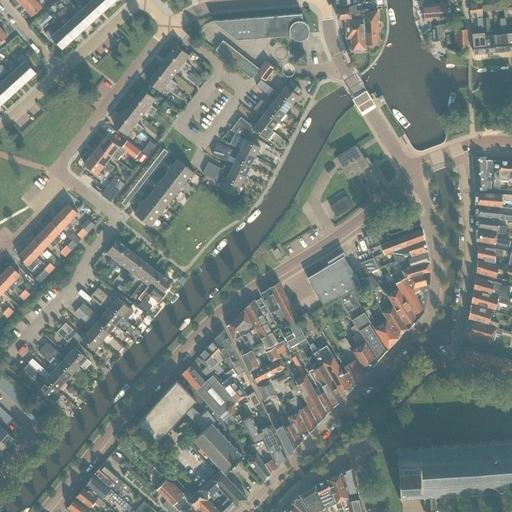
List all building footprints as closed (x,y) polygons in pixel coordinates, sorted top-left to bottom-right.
[(40,0),(31,0),(24,7),(31,16),(42,8),(37,2),(40,0)] [(84,0),(88,4),(99,15),(108,7),(101,0),(92,0),(91,0),(84,0)] [(349,0),(335,0),(336,8),(349,7),(349,6),(351,6),(349,0)] [(434,21),(448,19),(446,3),(423,4),(424,18),(433,17),(434,21)] [(99,15),(88,4),(79,12),(90,23),(99,15)] [(349,7),(336,8),(337,19),(351,18),(361,17),(360,10),(357,11),(356,10),(356,5),(351,6),(349,6),(349,7)] [(65,7),(61,10),(66,16),(70,13),(65,7)] [(71,40),(81,32),(70,20),(66,16),(61,10),(57,14),(63,19),(67,23),(61,28),(71,40)] [(377,11),(373,12),(363,14),(363,19),(345,21),(347,39),(351,38),(352,51),(363,50),(363,45),(379,45),(377,11)] [(52,18),(47,12),(37,21),(43,27),(52,18)] [(70,20),(81,32),(90,23),(79,12),(70,20)] [(302,14),(238,19),(213,21),(237,40),(291,35),(291,36),(292,37),(293,38),(294,38),(295,39),(296,40),(298,40),(299,40),(300,40),(302,40),(304,39),(305,38),(306,37),(307,37),(307,36),(308,35),(308,34),(309,33),(309,32),(309,31),(309,29),(309,27),(308,25),(306,23),(305,22),(304,22),(303,21),(302,14)] [(433,17),(424,18),(425,21),(431,21),(431,25),(432,41),(444,40),(443,31),(447,31),(449,28),(448,19),(434,21),(433,17)] [(495,33),(495,30),(490,31),(488,18),(482,19),(486,53),(497,52),(495,36),(495,33)] [(474,54),(486,53),(482,19),(478,19),(480,37),(472,38),(474,54)] [(495,36),(497,52),(508,51),(506,30),(507,30),(506,19),(500,19),(501,32),(495,33),(495,36)] [(461,27),(461,22),(454,22),(454,27),(454,29),(455,43),(457,43),(457,47),(467,47),(467,26),(461,27)] [(71,40),(61,28),(54,35),(49,30),(45,33),(52,40),(53,39),(62,48),(71,40)] [(223,40),(215,50),(252,79),(259,69),(223,40)] [(169,55),(189,70),(191,66),(185,61),(189,56),(176,46),(169,55)] [(295,63),(306,62),(305,53),(294,54),(295,63)] [(22,64),(16,70),(26,81),(35,73),(27,63),(28,62),(22,54),(18,58),(22,64)] [(186,73),(189,70),(169,55),(162,64),(175,74),(180,68),(186,73)] [(274,69),(265,62),(256,74),(265,81),(274,69)] [(171,79),(175,74),(162,64),(155,73),(174,88),(177,84),(171,79)] [(0,74),(7,81),(8,80),(7,78),(9,76),(6,72),(0,66),(0,65),(0,74)] [(26,81),(16,70),(9,76),(7,78),(17,90),(26,81)] [(148,82),(161,92),(165,87),(177,95),(179,92),(174,88),(155,73),(148,82)] [(0,79),(2,82),(0,84),(0,89),(8,98),(17,90),(8,80),(7,81),(0,74),(0,79)] [(276,98),(272,103),(286,113),(292,104),(279,94),(270,87),(261,80),(256,86),(266,93),(267,92),(272,96),(274,96),(276,98)] [(279,94),(292,104),(299,96),(297,95),(301,89),(292,82),(288,87),(286,85),(279,94)] [(135,98),(154,113),(157,110),(151,105),(155,99),(142,89),(135,98)] [(152,117),(154,113),(135,98),(128,107),(141,117),(145,112),(152,117)] [(286,113),(272,103),(269,107),(267,106),(266,104),(264,102),(261,99),(257,104),(261,107),(260,107),(266,111),(279,121),(286,113)] [(137,123),(141,117),(128,107),(121,116),(140,131),(143,128),(137,123)] [(266,111),(259,120),(272,130),(279,121),(266,111)] [(138,135),(140,131),(121,116),(114,125),(127,136),(131,130),(138,135)] [(238,127),(251,135),(253,131),(252,130),(253,128),(265,139),(266,138),(270,141),(276,134),(272,131),(272,130),(259,120),(255,124),(253,123),(251,125),(241,117),(235,124),(238,127)] [(230,144),(240,149),(255,157),(260,147),(248,141),(251,135),(238,127),(230,144)] [(106,136),(98,146),(111,156),(116,160),(117,161),(125,151),(135,159),(140,152),(127,141),(121,148),(106,136)] [(155,144),(150,140),(144,147),(150,151),(155,144)] [(250,166),(255,157),(240,149),(238,154),(236,153),(234,151),(217,144),(215,149),(229,156),(236,158),(236,159),(250,166)] [(335,158),(336,160),(348,179),(356,174),(370,196),(385,186),(367,157),(364,159),(356,145),(335,158)] [(98,146),(91,155),(104,165),(104,166),(111,171),(114,167),(113,166),(107,162),(111,156),(98,146)] [(227,162),(229,156),(215,149),(212,155),(227,162)] [(136,158),(141,162),(146,156),(141,152),(136,158)] [(104,165),(91,155),(84,165),(91,170),(90,172),(101,181),(104,177),(104,175),(99,172),(104,166),(104,165)] [(495,169),(495,161),(484,160),(484,158),(473,158),(474,168),(495,169)] [(170,168),(186,181),(193,172),(177,159),(170,168)] [(236,159),(231,168),(246,176),(250,166),(236,159)] [(495,161),(495,169),(494,179),(494,180),(493,189),(500,190),(501,179),(509,180),(510,162),(495,161)] [(207,169),(220,175),(223,169),(208,162),(205,168),(207,169)] [(163,177),(179,190),(186,181),(170,168),(163,177)] [(236,196),(241,186),(226,178),(220,175),(207,169),(205,168),(202,173),(217,181),(219,182),(217,186),(221,188),(236,196)] [(246,176),(231,168),(226,178),(241,186),(246,176)] [(494,179),(495,169),(474,168),(474,178),(494,179)] [(105,190),(102,195),(111,202),(125,184),(120,180),(121,179),(116,175),(105,190)] [(156,186),(172,199),(179,190),(163,177),(156,186)] [(491,180),(494,180),(494,179),(474,178),(475,189),(491,188),(491,180)] [(149,195),(165,208),(172,199),(156,186),(149,195)] [(511,195),(475,192),(476,204),(481,205),(500,207),(501,207),(502,200),(511,200),(511,195)] [(142,204),(158,217),(165,208),(149,195),(142,204)] [(353,206),(347,196),(329,206),(336,216),(353,206)] [(59,212),(69,222),(74,226),(78,221),(74,217),(78,213),(68,204),(59,212)] [(151,226),(158,217),(142,204),(134,213),(151,226)] [(476,204),(476,217),(481,217),(498,219),(511,221),(511,215),(499,214),(500,207),(481,205),(476,204)] [(69,222),(59,212),(51,221),(61,231),(66,226),(70,230),(74,227),(69,222)] [(369,248),(422,228),(419,217),(386,229),(388,236),(379,240),(378,240),(376,233),(365,238),(366,240),(369,248)] [(481,217),(476,217),(477,228),(496,231),(496,232),(505,233),(506,228),(497,226),(498,219),(481,217)] [(83,228),(80,232),(85,236),(88,233),(87,232),(94,225),(88,219),(81,226),(83,228)] [(57,235),(61,231),(51,221),(43,230),(53,239),(58,243),(61,239),(57,235)] [(392,250),(425,238),(422,228),(369,248),(373,258),(375,257),(383,254),(392,250)] [(496,232),(496,231),(477,228),(477,241),(509,247),(510,241),(495,238),(496,232)] [(53,240),(53,239),(43,230),(35,239),(45,248),(49,243),(54,248),(57,244),(53,240)] [(80,240),(73,233),(69,237),(72,241),(76,245),(80,240)] [(427,251),(425,238),(392,250),(397,262),(398,262),(408,258),(427,251)] [(36,257),(45,248),(35,239),(26,247),(36,257)] [(107,264),(111,267),(126,247),(116,240),(106,253),(112,258),(107,264)] [(66,246),(63,249),(68,254),(71,250),(76,245),(72,241),(67,246),(66,246)] [(503,251),(477,245),(478,258),(495,263),(495,255),(502,256),(503,251)] [(36,257),(26,247),(18,256),(28,266),(33,261),(37,265),(41,261),(36,257)] [(119,263),(125,267),(135,254),(126,247),(111,267),(114,269),(119,263)] [(277,258),(282,255),(278,248),(273,251),(277,258)] [(429,262),(427,251),(408,258),(411,268),(429,262)] [(343,255),(342,253),(330,261),(331,262),(307,277),(323,305),(338,296),(338,297),(338,298),(351,290),(361,284),(343,255)] [(125,278),(129,281),(144,261),(135,254),(125,267),(130,272),(125,278)] [(367,274),(368,273),(380,267),(375,257),(373,258),(360,263),(367,274)] [(398,262),(402,271),(411,268),(408,258),(398,262)] [(511,274),(511,269),(508,268),(500,266),(495,265),(478,259),(476,272),(495,278),(497,270),(511,274)] [(137,277),(143,281),(153,268),(144,261),(129,281),(132,283),(137,277)] [(406,277),(402,271),(398,262),(397,262),(386,266),(391,274),(417,319),(425,310),(414,293),(419,291),(418,287),(412,289),(406,279),(408,278),(408,277),(405,278),(406,277)] [(430,271),(429,262),(411,268),(402,271),(406,277),(405,278),(408,277),(430,271)] [(1,274),(11,283),(12,283),(16,287),(20,283),(15,279),(20,274),(10,265),(1,274)] [(371,277),(376,282),(384,277),(389,284),(390,283),(394,288),(386,293),(387,294),(407,329),(417,319),(391,274),(386,266),(386,265),(380,267),(368,273),(369,277),(371,277)] [(143,292),(147,295),(162,275),(153,268),(143,281),(148,286),(143,292)] [(40,274),(45,278),(49,274),(44,269),(40,274)] [(412,289),(418,287),(430,283),(430,271),(408,277),(408,278),(406,279),(412,289)] [(0,275),(0,288),(3,292),(8,287),(12,291),(16,288),(11,283),(1,274),(0,275)] [(162,275),(147,295),(142,301),(137,307),(143,312),(146,311),(144,308),(149,303),(148,302),(152,298),(150,297),(155,291),(161,295),(171,282),(162,275)] [(503,298),(507,299),(510,287),(475,276),(473,289),(498,296),(503,298)] [(386,293),(376,282),(371,277),(369,277),(360,280),(372,293),(378,304),(387,319),(398,337),(407,329),(387,294),(386,293)] [(28,283),(31,286),(35,289),(38,285),(32,279),(28,283)] [(310,345),(296,321),(296,320),(298,318),(279,282),(269,288),(285,319),(291,329),(295,337),(295,338),(287,342),(305,374),(309,372),(313,369),(320,366),(321,366),(319,364),(313,354),(314,353),(310,347),(310,345)] [(31,286),(26,291),(30,294),(35,289),(31,286)] [(98,287),(94,292),(122,317),(126,320),(133,311),(117,298),(114,301),(98,287)] [(285,319),(269,288),(261,293),(270,312),(274,310),(278,318),(279,317),(281,321),(285,319)] [(356,327),(355,327),(374,356),(377,360),(387,349),(385,344),(372,326),(370,321),(364,313),(365,312),(351,290),(338,298),(338,297),(337,297),(356,327)] [(511,298),(509,298),(509,300),(507,300),(507,299),(503,298),(498,296),(498,297),(473,290),(471,302),(495,309),(497,301),(511,305),(511,298)] [(106,311),(103,314),(115,325),(122,317),(94,292),(89,297),(106,311)] [(143,292),(138,298),(142,301),(147,295),(143,292)] [(245,309),(255,329),(261,339),(272,333),(262,315),(268,312),(261,298),(255,301),(254,300),(245,309)] [(115,325),(103,314),(100,318),(83,303),(79,308),(108,333),(115,325)] [(488,326),(498,329),(499,324),(489,321),(492,311),(471,305),(468,319),(475,321),(475,320),(488,324),(488,326)] [(92,327),(89,331),(101,341),(108,333),(79,308),(75,313),(92,327)] [(236,317),(251,346),(254,344),(248,331),(254,327),(245,309),(236,317)] [(365,312),(364,313),(370,321),(374,319),(368,310),(365,312)] [(251,346),(236,317),(227,326),(234,340),(241,336),(244,343),(238,346),(242,353),(252,348),(251,346)] [(387,349),(398,337),(387,319),(379,324),(378,322),(372,326),(385,344),(387,349)] [(498,329),(488,326),(468,320),(466,333),(474,335),(472,339),(483,343),(485,338),(493,341),(495,333),(498,334),(501,335),(502,333),(502,330),(498,329)] [(78,343),(79,343),(82,339),(94,350),(101,341),(89,331),(85,336),(82,334),(80,336),(76,332),(66,323),(61,328),(78,343)] [(366,372),(377,360),(374,356),(355,327),(354,326),(351,329),(355,335),(352,338),(358,348),(353,351),(366,372)] [(67,355),(79,366),(80,365),(84,369),(91,362),(86,358),(87,358),(75,347),(79,343),(78,343),(61,328),(57,332),(68,342),(65,345),(71,351),(67,355)] [(286,342),(295,337),(291,329),(282,334),(286,342)] [(227,362),(232,369),(233,369),(235,368),(232,363),(229,356),(235,353),(223,330),(215,339),(224,358),(227,362)] [(266,353),(271,363),(280,358),(275,349),(285,344),(284,341),(277,344),(272,333),(261,339),(264,344),(260,347),(263,352),(267,350),(268,352),(266,353)] [(350,347),(345,338),(338,342),(352,362),(344,366),(355,383),(365,373),(348,348),(350,347)] [(209,353),(222,371),(223,371),(222,370),(225,368),(220,362),(223,359),(213,341),(205,349),(209,353)] [(79,366),(67,355),(64,358),(47,343),(43,347),(72,374),(79,366)] [(313,344),(310,345),(310,347),(314,353),(313,354),(319,364),(323,362),(343,396),(355,384),(347,371),(343,374),(333,356),(332,356),(326,346),(318,351),(313,344)] [(48,367),(53,371),(65,382),(72,374),(43,347),(39,352),(51,364),(48,367)] [(252,351),(252,350),(241,355),(249,372),(260,367),(262,366),(258,358),(256,359),(253,354),(259,351),(258,348),(252,351)] [(209,353),(205,349),(198,357),(207,367),(211,371),(215,368),(219,373),(222,371),(209,353)] [(479,365),(482,353),(466,349),(463,361),(479,365)] [(482,353),(479,365),(494,369),(497,357),(482,353)] [(304,374),(295,357),(292,358),(301,375),(304,374)] [(511,363),(511,360),(497,357),(494,369),(510,373),(511,363)] [(280,358),(271,363),(252,373),(257,383),(275,374),(274,373),(285,367),(280,358)] [(65,382),(53,371),(50,374),(43,368),(33,359),(28,363),(57,390),(65,382)] [(57,391),(57,390),(28,363),(24,368),(35,378),(41,384),(38,387),(50,398),(55,402),(61,395),(57,391)] [(313,369),(334,406),(343,396),(324,364),(321,366),(320,366),(313,369)] [(205,381),(191,365),(190,365),(182,374),(196,389),(205,381)] [(236,369),(233,370),(235,373),(238,376),(244,371),(241,365),(236,367),(236,369)] [(214,374),(211,371),(207,367),(202,371),(209,379),(213,376),(214,374)] [(235,373),(232,369),(225,374),(228,378),(232,375),(235,373)] [(327,413),(334,406),(313,369),(309,372),(322,393),(317,396),(327,413)] [(228,379),(228,378),(225,374),(219,380),(223,384),(227,380),(228,379)] [(295,386),(289,374),(285,375),(277,380),(279,384),(287,380),(292,388),(295,386)] [(316,418),(318,423),(327,413),(306,375),(295,381),(298,385),(294,387),(294,389),(298,395),(298,396),(302,394),(309,405),(316,418)] [(177,380),(138,423),(144,428),(142,431),(150,439),(153,436),(159,442),(186,411),(204,430),(220,416),(237,401),(213,376),(209,379),(196,391),(182,377),(178,381),(177,380)] [(8,382),(4,378),(0,382),(0,388),(1,390),(8,382)] [(227,380),(223,384),(238,402),(246,396),(232,378),(228,381),(227,380)] [(271,398),(276,395),(269,380),(257,386),(264,401),(271,398)] [(13,386),(8,382),(1,390),(5,394),(13,386)] [(17,390),(13,386),(5,394),(9,398),(17,390)] [(21,394),(17,390),(9,398),(14,402),(21,394)] [(25,398),(21,394),(14,402),(18,406),(25,398)] [(276,395),(271,398),(276,405),(280,403),(276,395)] [(296,405),(300,403),(297,397),(290,401),(296,413),(288,417),(291,424),(299,437),(301,441),(309,432),(307,428),(301,414),(296,405)] [(29,402),(25,398),(18,406),(22,410),(29,402)] [(296,405),(301,414),(307,428),(309,432),(318,423),(316,418),(309,405),(304,408),(301,402),(300,403),(296,405)] [(268,420),(263,410),(259,412),(264,422),(268,420)] [(8,415),(4,411),(0,415),(0,421),(1,423),(8,415)] [(288,455),(294,448),(283,426),(279,428),(275,420),(271,412),(268,414),(268,416),(288,455)] [(235,418),(230,413),(223,419),(228,425),(235,418)] [(13,419),(8,415),(1,423),(5,427),(13,419)] [(270,426),(259,431),(251,415),(242,420),(253,441),(261,437),(276,468),(286,457),(270,426)] [(221,470),(224,473),(244,455),(243,454),(241,455),(239,453),(244,448),(246,446),(244,443),(220,416),(204,430),(194,440),(199,445),(199,446),(200,447),(201,447),(205,451),(204,452),(206,453),(211,457),(210,458),(211,459),(212,459),(216,463),(216,464),(217,465),(218,465),(222,469),(221,470)] [(279,418),(283,426),(294,448),(301,441),(299,437),(291,424),(288,426),(283,417),(279,418)] [(0,444),(3,448),(13,438),(0,426),(0,444)] [(432,444),(432,446),(422,447),(421,445),(419,445),(420,447),(411,448),(411,446),(409,446),(409,448),(400,449),(400,447),(398,447),(398,449),(397,449),(396,450),(396,451),(398,451),(398,461),(397,461),(397,463),(398,463),(400,485),(398,485),(398,487),(400,487),(400,496),(399,496),(399,498),(400,498),(401,498),(401,501),(403,501),(403,498),(412,498),(412,500),(414,500),(414,498),(423,497),(423,499),(425,499),(425,502),(423,502),(423,504),(425,504),(425,510),(423,511),(425,511),(426,511),(436,511),(437,511),(438,511),(437,509),(436,503),(438,503),(438,501),(436,502),(436,500),(436,496),(447,495),(447,497),(449,497),(449,495),(459,494),(459,497),(461,496),(461,494),(471,494),(471,496),(473,496),(473,494),(482,493),(483,495),(484,495),(485,493),(495,492),(495,494),(497,494),(497,492),(507,491),(507,493),(509,493),(509,491),(510,491),(510,489),(509,489),(508,478),(511,477),(511,440),(506,441),(506,439),(504,439),(504,441),(494,442),(494,440),(492,440),(492,442),(482,443),(481,441),(479,441),(479,443),(470,443),(470,442),(468,442),(468,444),(458,444),(458,442),(456,442),(456,445),(446,445),(446,443),(443,444),(443,445),(434,446),(434,444),(432,444)] [(262,440),(251,445),(250,446),(271,473),(276,468),(262,440)] [(250,446),(251,445),(251,444),(248,447),(252,453),(254,455),(248,461),(265,480),(271,473),(250,446)] [(122,461),(115,454),(111,458),(119,465),(122,461)] [(117,477),(103,464),(95,474),(116,491),(123,483),(117,477)] [(156,491),(128,466),(121,474),(125,476),(128,472),(154,494),(156,491)] [(341,472),(342,477),(345,488),(348,497),(352,511),(363,511),(352,467),(352,466),(344,471),(341,472)] [(247,498),(224,473),(221,470),(201,488),(213,501),(222,493),(227,499),(218,507),(223,511),(227,511),(236,504),(238,507),(247,498)] [(333,476),(326,479),(328,484),(331,489),(333,495),(337,503),(348,497),(345,488),(342,477),(341,472),(333,476)] [(128,504),(94,475),(86,485),(103,499),(107,494),(110,496),(110,497),(123,509),(125,507),(129,511),(130,511),(133,509),(127,504),(128,504)] [(202,511),(220,511),(199,489),(192,495),(174,476),(168,482),(187,501),(188,500),(198,511),(200,509),(202,511)] [(326,479),(315,485),(320,495),(324,504),(324,505),(325,509),(326,508),(337,503),(333,495),(331,489),(328,484),(326,479)] [(167,500),(180,511),(197,511),(192,506),(186,511),(185,511),(185,509),(176,501),(182,496),(167,480),(157,490),(167,500)] [(315,486),(300,495),(305,504),(310,511),(327,511),(326,508),(325,509),(324,505),(315,486)] [(105,503),(84,487),(76,496),(90,508),(95,502),(101,507),(105,503)] [(300,495),(291,503),(299,511),(310,511),(305,504),(300,495)] [(92,511),(74,499),(67,507),(74,511),(92,511)] [(180,511),(167,500),(163,505),(171,511),(180,511)] [(135,511),(148,511),(152,508),(144,501),(135,511)] [(299,511),(291,503),(284,511),(285,511),(299,511)]
